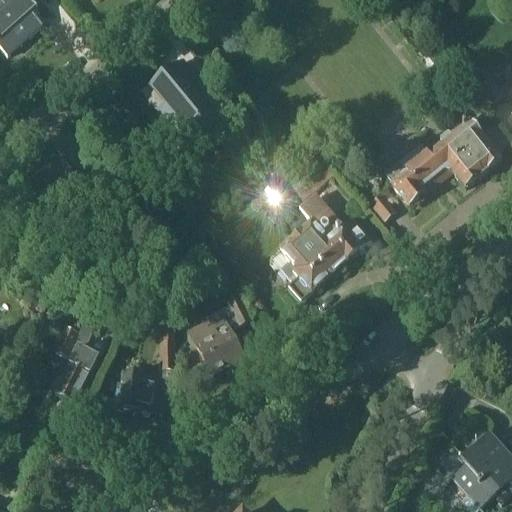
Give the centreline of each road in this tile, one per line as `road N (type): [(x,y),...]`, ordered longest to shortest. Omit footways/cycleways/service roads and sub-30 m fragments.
road 1 (residential): [(0,461),(67,473),(138,472),(225,448),(379,346)]
road 2 (residential): [(0,161),(179,7)]
road 3 (residential): [(379,346),(500,247)]
road 4 (residential): [(432,381),(500,247)]
road 5 (residential): [(368,511),(432,381)]
